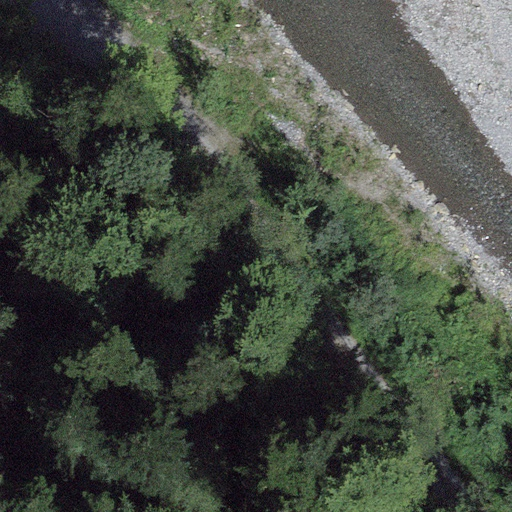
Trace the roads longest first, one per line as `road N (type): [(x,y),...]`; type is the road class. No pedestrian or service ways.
road 1 (unclassified): [(4,0),(131,58),(188,109),(263,188),(360,331)]
road 2 (track): [(188,109),(294,0)]
